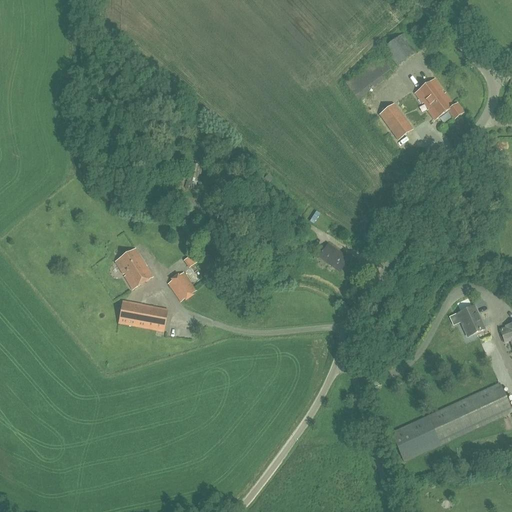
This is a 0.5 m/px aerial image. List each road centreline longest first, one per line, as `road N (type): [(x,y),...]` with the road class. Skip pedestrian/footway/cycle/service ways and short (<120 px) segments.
road 1 (unclassified): [(344,354),(350,319),(490,108),(486,73),(417,0)]
road 2 (unknown): [(352,378),(411,361),(449,299),(468,288),(490,294),(495,304),(511,378)]
road 3 (unclassified): [(236,511),(296,438),(344,354)]
road 4 (unclassified): [(393,511),(344,354)]
